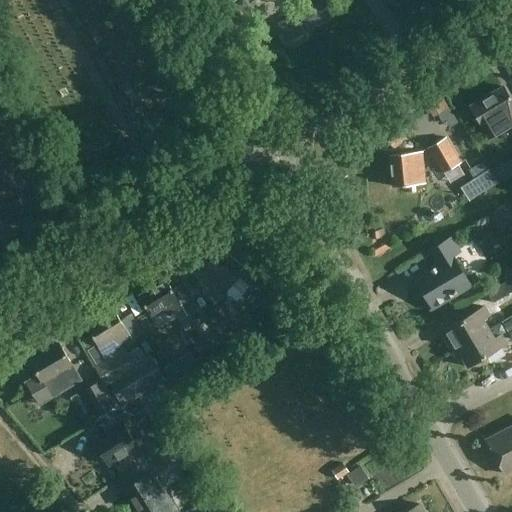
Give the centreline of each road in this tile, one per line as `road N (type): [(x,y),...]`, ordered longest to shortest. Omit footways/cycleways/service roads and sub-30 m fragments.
road 1 (unclassified): [(476,511),(270,152)]
road 2 (unclassified): [(0,309),(270,152)]
road 3 (unclassified): [(270,152),(511,8)]
road 4 (track): [(342,282),(511,186)]
road 5 (unclassified): [(270,152),(178,0)]
road 6 (track): [(88,511),(0,414)]
